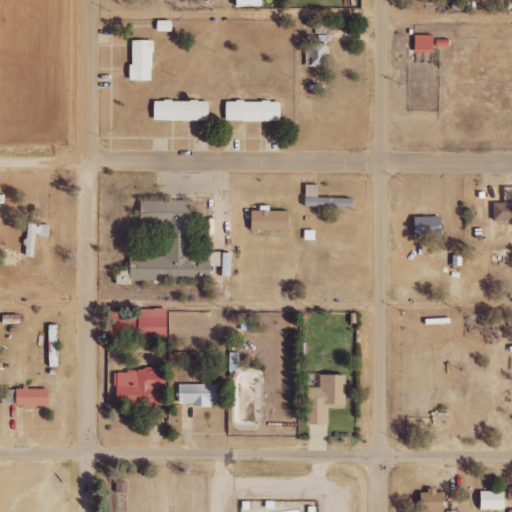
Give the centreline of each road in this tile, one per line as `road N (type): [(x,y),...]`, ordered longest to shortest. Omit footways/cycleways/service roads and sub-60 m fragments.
road 1 (residential): [(86,511),(91,0)]
road 2 (residential): [(511,456),(0,452)]
road 3 (residential): [(378,511),(382,0)]
road 4 (residential): [(511,163),(0,163)]
